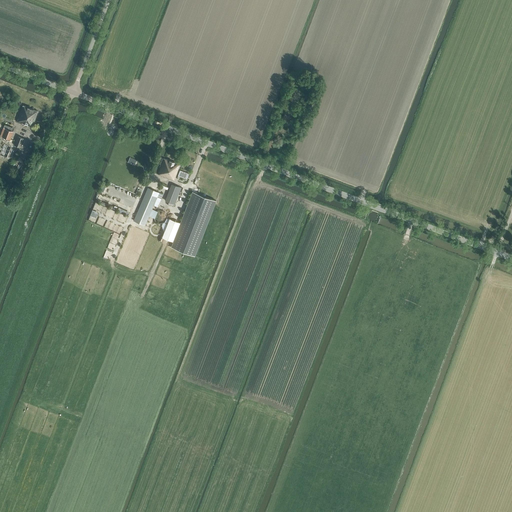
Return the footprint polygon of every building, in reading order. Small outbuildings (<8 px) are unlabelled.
[(301,93),(294,91),(285,115),(283,120),(290,123),(301,93)] [(38,111),(23,106),(17,122),(32,127),(38,111)] [(10,140),(13,131),(3,128),(0,136),(10,140)] [(24,138),(18,136),(14,145),(20,147),(24,138)] [(134,166),(136,160),(130,157),(127,162),(134,166)] [(180,165),(164,159),(158,174),(163,175),(163,176),(171,179),(170,182),(173,183),(180,165)] [(189,173),(180,170),(178,176),(187,179),(189,173)] [(173,184),(166,201),(175,204),(181,187),(173,184)] [(157,197),(159,193),(148,188),(134,220),(145,225),(157,197)] [(216,200),(192,191),(172,246),(196,255),(216,200)] [(167,218),(167,217),(167,216),(166,215),(165,214),(164,213),(162,212),(161,212),(159,212),(157,213),(156,214),(156,215),(155,217),(155,218),(155,219),(155,220),(156,221),(157,222),(158,223),(159,224),(161,224),(162,224),(163,224),(165,223),(166,221),(167,221),(167,220),(167,218)]
